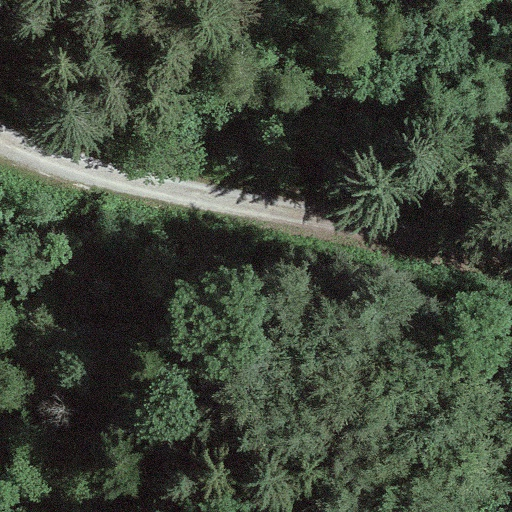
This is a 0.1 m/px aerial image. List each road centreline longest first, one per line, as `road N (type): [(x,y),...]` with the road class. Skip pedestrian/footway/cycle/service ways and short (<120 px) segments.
road 1 (track): [(511,252),(106,174),(10,138)]
road 2 (track): [(10,138),(30,0)]
